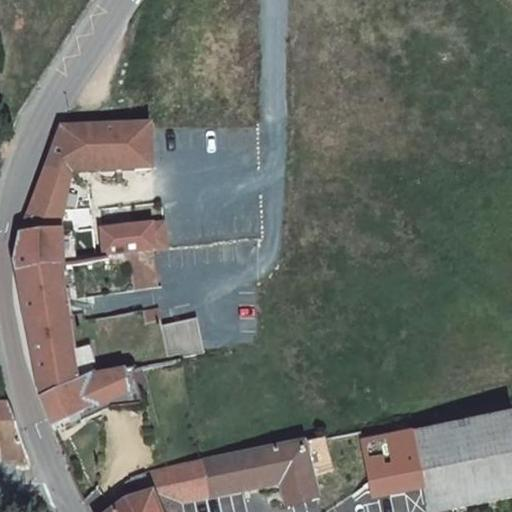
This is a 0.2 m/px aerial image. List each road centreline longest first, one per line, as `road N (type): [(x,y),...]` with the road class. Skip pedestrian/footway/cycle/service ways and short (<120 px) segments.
road 1 (tertiary): [(0,251),(46,108),(119,0)]
road 2 (tertiary): [(52,477),(26,401),(0,252)]
